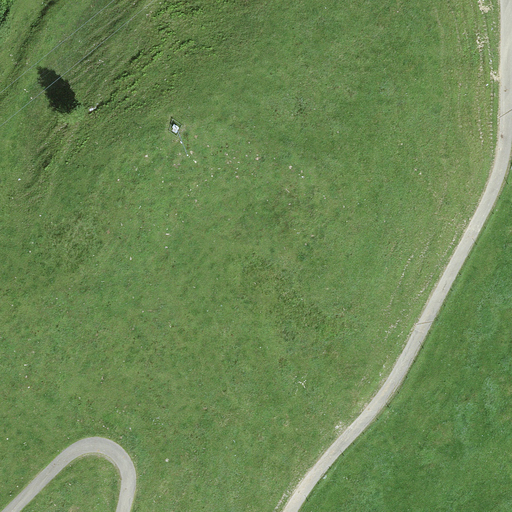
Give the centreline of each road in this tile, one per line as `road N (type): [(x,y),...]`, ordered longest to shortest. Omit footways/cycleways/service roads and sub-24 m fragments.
road 1 (track): [(290,511),(390,384),(489,197),(506,126),(505,0)]
road 2 (track): [(10,511),(64,458),(93,444),(118,455),(125,469),(123,511)]
